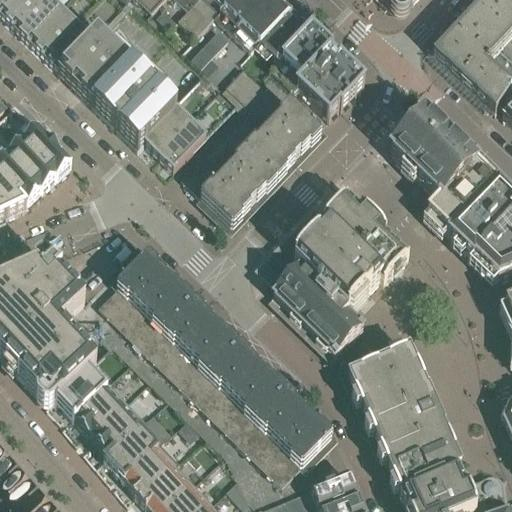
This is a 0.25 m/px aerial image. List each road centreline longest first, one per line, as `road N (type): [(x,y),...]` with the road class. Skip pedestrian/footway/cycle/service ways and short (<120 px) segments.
road 1 (tertiary): [(400,68),(393,105),(218,287)]
road 2 (tertiary): [(218,287),(322,387),(380,511)]
road 3 (residential): [(143,202),(0,61)]
road 4 (residential): [(0,265),(143,202)]
road 5 (residential): [(511,170),(400,68)]
road 6 (residential): [(89,511),(0,409)]
